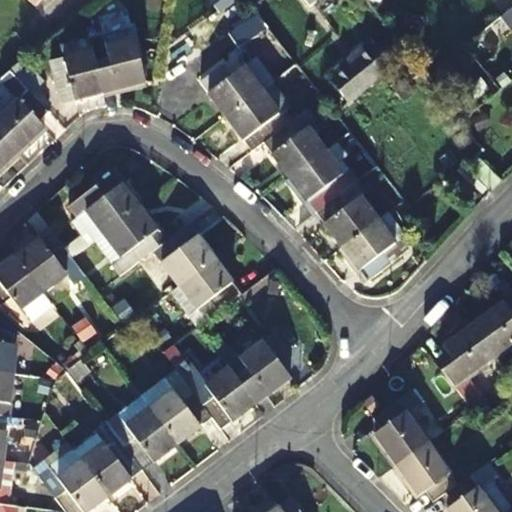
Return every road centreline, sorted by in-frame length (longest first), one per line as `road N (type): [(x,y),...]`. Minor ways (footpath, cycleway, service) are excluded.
road 1 (residential): [(0,219),(91,134),(139,129),(271,232),(383,345)]
road 2 (residential): [(383,345),(511,203)]
road 3 (residential): [(174,511),(293,424)]
road 4 (residential): [(293,424),(385,511)]
